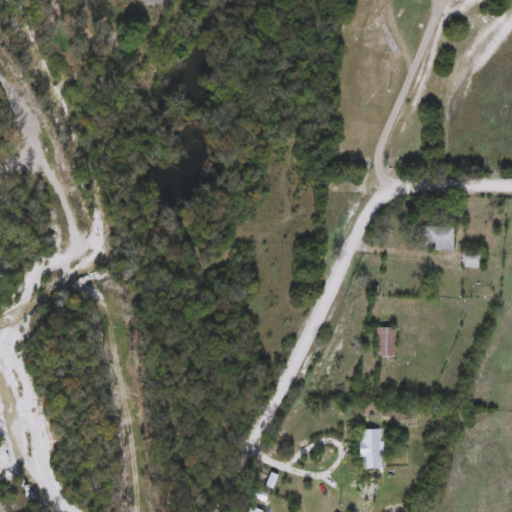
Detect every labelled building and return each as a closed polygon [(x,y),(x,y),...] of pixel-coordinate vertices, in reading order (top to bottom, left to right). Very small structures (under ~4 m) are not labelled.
[(87,0),(122,0),(134,15),(112,32),(87,0)] [(421,252),(421,228),(450,228),(450,252),(421,252)] [(457,270),(457,253),(479,253),(479,270),(457,270)] [(371,358),(371,329),(393,329),(393,358),(371,358)] [(374,470),(355,470),(355,430),(374,430),(374,470)]
